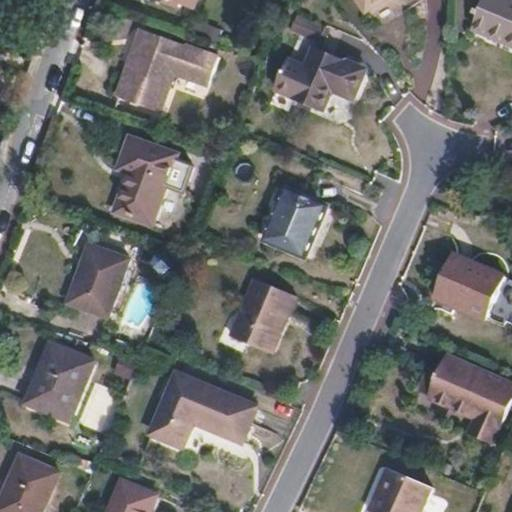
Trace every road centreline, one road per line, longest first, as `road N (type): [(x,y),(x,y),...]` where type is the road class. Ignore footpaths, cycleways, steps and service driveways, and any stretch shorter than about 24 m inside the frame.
road 1 (residential): [(274,511),(437,156),(444,121)]
road 2 (residential): [(78,0),(0,221)]
